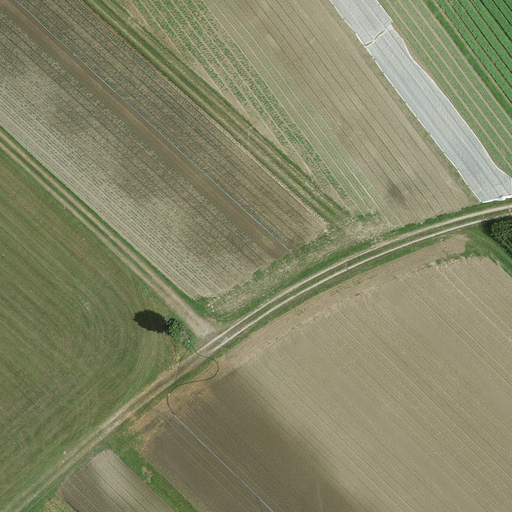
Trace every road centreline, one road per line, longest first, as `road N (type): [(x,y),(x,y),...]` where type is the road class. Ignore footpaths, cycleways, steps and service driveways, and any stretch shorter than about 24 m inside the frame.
road 1 (track): [(9,511),(218,343),(312,282),(402,241),(511,212)]
road 2 (track): [(0,144),(218,343)]
